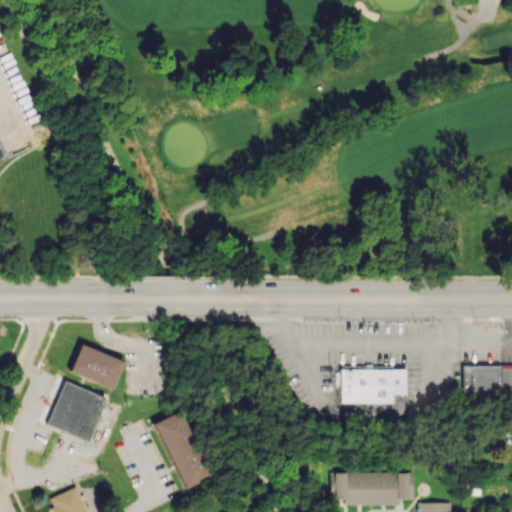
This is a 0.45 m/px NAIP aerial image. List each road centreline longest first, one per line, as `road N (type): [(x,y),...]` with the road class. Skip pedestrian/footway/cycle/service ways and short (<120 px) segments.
road 1 (primary): [(511,299),(239,298)]
road 2 (track): [(227,197),(184,215),(192,244),(218,249),(265,239)]
road 3 (primary): [(239,298),(107,297)]
road 4 (residential): [(45,297),(0,418)]
